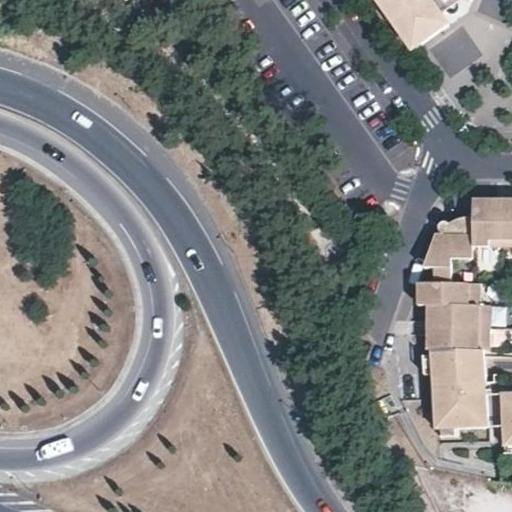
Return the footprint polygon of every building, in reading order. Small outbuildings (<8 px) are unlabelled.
[(382,0),(415,46),(451,22),(446,15),(435,0),(382,0)] [(435,0),(446,15),(466,0),(435,0)] [(457,32),(432,49),(450,76),(475,58),(457,32)] [(511,205),(502,206),(502,214),(511,213),(511,205)] [(476,206),(463,206),(464,214),(489,214),(487,211),(484,209),(480,207),(476,206)] [(502,214),(502,206),(476,206),(480,207),(484,209),(487,211),(489,214),(489,231),(501,231),(502,214)] [(436,309),(436,354),(485,354),(491,354),(498,354),(498,307),(489,307),(489,286),(445,286),(444,262),(465,262),(465,248),(495,248),(511,248),(511,213),(502,214),(501,231),(489,231),(489,214),(464,214),(464,223),(464,235),(448,235),(447,231),(446,229),(444,228),(440,227),(438,227),(435,229),(434,232),(434,235),(436,237),(439,238),(438,240),(432,240),(422,272),(428,271),(428,288),(436,288),(436,309)] [(464,235),(464,223),(450,223),(444,228),(446,229),(447,231),(448,235),(464,235)] [(427,305),(430,309),(436,309),(436,288),(428,288),(422,288),(422,296),(424,301),(427,305)] [(426,309),(426,354),(436,354),(436,309),(430,309),(426,309)] [(459,432),(494,431),(493,398),(464,400),(464,387),(492,386),(491,354),(485,354),(436,354),(440,433),(459,432)] [(493,398),(492,386),(464,387),(464,400),(493,398)] [(459,432),(440,433),(440,441),(459,440),(459,432)]
